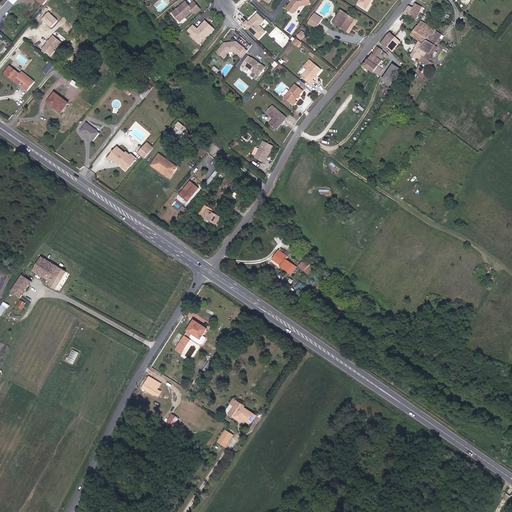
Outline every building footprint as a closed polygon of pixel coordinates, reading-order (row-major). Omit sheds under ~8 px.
[(290,0),(286,7),(292,11),(297,4),(309,2),(310,1),(309,0),(290,0)] [(359,0),(357,4),(365,9),(369,3),(371,4),(373,0),(359,0)] [(413,16),(419,5),(411,0),(409,0),(402,11),(413,16)] [(182,1),(169,12),(177,21),(189,10),(192,13),(197,8),(191,1),(186,5),(182,1)] [(346,32),(355,18),(342,10),(333,23),(346,32)] [(314,26),(321,17),(312,11),(306,21),(314,26)] [(51,12),(46,19),(52,24),(58,18),(51,12)] [(244,19),(241,22),(256,37),(262,30),(256,24),(261,18),(254,12),(249,18),(249,20),(247,22),(244,19)] [(436,29),(436,28),(420,18),(410,33),(418,39),(420,37),(427,41),(433,33),(436,29)] [(191,24),(186,31),(198,39),(202,37),(205,32),(207,33),(212,26),(202,19),(196,28),(191,24)] [(62,27),(69,32),(71,29),(64,24),(62,27)] [(436,29),(433,33),(427,41),(422,49),(425,51),(428,53),(441,33),(436,29)] [(305,40),(307,33),(301,30),(298,38),(305,40)] [(388,30),(379,40),(384,44),(392,34),(388,30)] [(48,52),(60,39),(52,32),(40,46),(48,52)] [(392,34),(384,44),(391,49),(398,39),(392,34)] [(296,45),(299,40),(294,36),(290,41),(296,45)] [(420,37),(418,39),(417,41),(412,49),(419,54),(416,59),(422,65),(425,61),(427,58),(424,55),(423,53),(425,51),(422,49),(427,41),(420,37)] [(234,40),(231,40),(232,41),(222,41),(215,51),(222,56),(227,50),(231,49),(238,53),(243,46),(234,40)] [(362,64),(367,67),(374,57),(380,48),(374,45),(362,64)] [(419,54),(412,49),(408,54),(416,59),(419,54)] [(249,56),(244,65),(257,74),(263,66),(249,56)] [(374,57),(367,67),(373,71),(380,60),(374,57)] [(306,70),(312,63),(308,60),(302,66),(306,70)] [(4,68),(16,78),(24,69),(21,66),(19,68),(10,61),(4,68)] [(275,61),(272,65),(281,71),(283,66),(275,61)] [(48,74),(54,64),(50,62),(43,71),(48,74)] [(380,77),(388,83),(399,69),(392,62),(380,77)] [(320,70),(312,63),(306,70),(301,76),(311,86),(314,81),(312,79),(320,70)] [(125,65),(120,71),(125,76),(130,70),(125,65)] [(24,69),(16,78),(17,79),(21,75),(23,77),(20,81),(26,86),(33,77),(24,69)] [(144,94),(150,86),(147,83),(140,91),(144,94)] [(302,92),(294,84),(283,98),(293,106),(296,103),(295,101),(302,92)] [(52,90),(45,100),(59,110),(65,100),(52,90)] [(271,104),(265,111),(272,118),(267,123),(274,129),(277,126),(275,125),(279,120),(281,122),(286,117),(271,104)] [(84,120),(79,129),(83,132),(90,125),(84,120)] [(182,141),(190,128),(179,121),(171,133),(182,141)] [(90,125),(83,132),(92,139),(97,130),(90,125)] [(268,144),(258,140),(252,156),(264,161),(266,155),(265,154),(268,144)] [(143,155),(149,147),(144,141),(137,149),(143,155)] [(113,159),(121,148),(114,142),(104,155),(108,158),(109,156),(113,159)] [(126,153),(121,148),(113,159),(114,160),(116,158),(125,165),(131,158),(126,154),(126,153)] [(161,167),(168,159),(162,153),(154,161),(161,167)] [(178,168),(168,159),(161,167),(166,172),(169,168),(174,173),(178,168)] [(196,185),(188,178),(178,191),(185,197),(196,185)] [(221,185),(227,188),(230,181),(225,178),(221,185)] [(186,199),(197,186),(196,185),(185,197),(186,199)] [(203,211),(215,219),(219,213),(211,207),(212,204),(205,200),(200,208),(203,211)] [(277,261),(286,268),(290,271),(296,263),(283,254),(284,252),(277,247),(272,255),(278,259),(277,261)] [(303,253),(299,259),(308,266),(312,259),(303,253)] [(59,290),(70,272),(44,257),(41,263),(38,262),(33,271),(55,283),(53,286),(59,290)] [(0,291),(4,280),(7,281),(9,275),(1,272),(0,273),(0,291)] [(25,279),(27,277),(24,275),(12,293),(21,299),(32,283),(25,279)] [(23,309),(27,302),(21,299),(18,306),(23,309)] [(0,306),(0,317),(9,304),(4,300),(0,306)] [(196,327),(207,334),(210,331),(196,322),(190,332),(192,333),(196,327)] [(205,337),(207,334),(196,327),(192,333),(193,334),(192,336),(203,343),(206,338),(205,337)] [(188,334),(181,344),(183,346),(190,336),(188,334)] [(190,336),(183,346),(188,349),(195,339),(190,336)] [(72,349),(67,361),(74,364),(79,352),(72,349)] [(163,388),(152,381),(146,391),(158,398),(163,388)] [(255,425),(262,416),(247,406),(239,417),(246,422),(248,419),(255,425)] [(226,429),(218,441),(227,447),(235,434),(226,429)]
